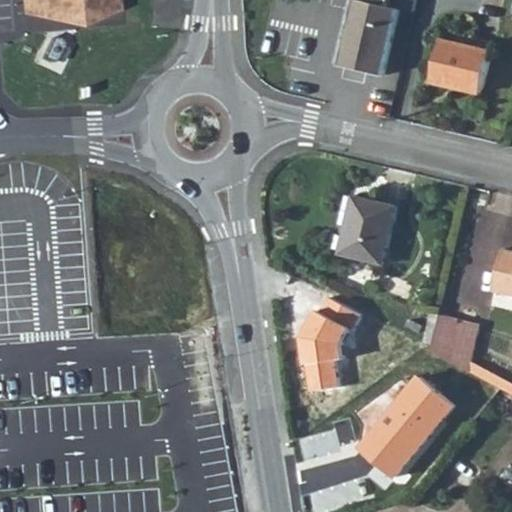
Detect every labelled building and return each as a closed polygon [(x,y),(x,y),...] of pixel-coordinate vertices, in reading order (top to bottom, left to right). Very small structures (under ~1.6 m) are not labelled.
[(17,0),(19,14),(75,31),(114,10),(113,0),(17,0)] [(355,0),(341,65),(386,76),(401,12),(415,16),(419,0),(355,0)] [(444,41),(434,83),(481,94),(491,53),(444,41)] [(398,205),(356,196),(343,253),(386,263),(398,205)] [(511,252),(505,251),(494,293),(511,297),(511,252)] [(327,294),(312,317),(309,327),(308,338),(312,362),(341,357),(355,354),(352,341),(352,335),(354,330),(362,318),(365,310),(328,292),(327,294)] [(189,363),(208,362),(203,307),(184,308),(189,363)] [(427,345),(436,349),(445,313),(435,311),(427,345)] [(445,313),(436,349),(494,379),(497,373),(477,362),(485,323),(445,313)] [(312,362),(316,389),(345,384),(341,357),(312,362)] [(374,433),(367,441),(404,474),(466,404),(429,371),(418,383),(374,433)] [(494,379),(511,388),(511,380),(497,373),(494,379)] [(411,374),(366,406),(371,413),(371,429),(374,433),(418,383),(411,374)] [(110,452),(140,511),(151,511),(179,498),(146,434),(110,452)]
